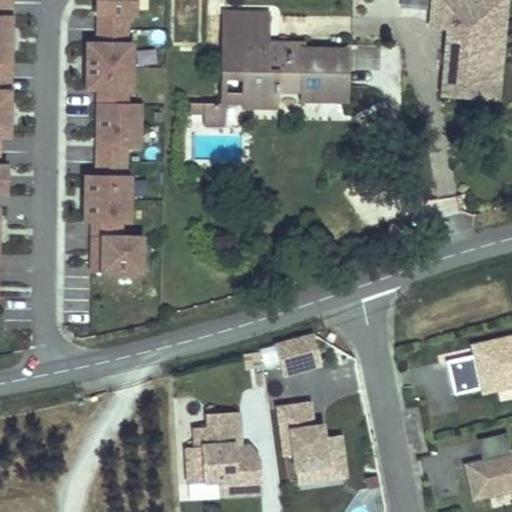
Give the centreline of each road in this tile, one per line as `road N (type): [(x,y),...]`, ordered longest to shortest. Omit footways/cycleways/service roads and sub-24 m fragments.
road 1 (residential): [(44,373),(48,22),(55,0)]
road 2 (tertiary): [(44,373),(201,338),(356,286)]
road 3 (residential): [(356,286),(402,511)]
road 4 (tertiary): [(356,286),(511,238)]
